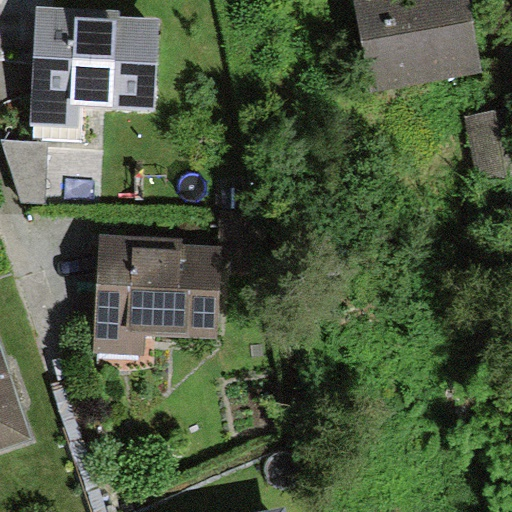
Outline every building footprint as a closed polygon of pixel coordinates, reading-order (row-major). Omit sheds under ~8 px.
[(454,0),(353,0),(366,86),(465,72),(454,0)] [(146,25),(34,19),(28,121),(70,124),(71,104),(141,108),(146,25)] [(511,103),(467,109),(475,165),(511,160),(511,103)] [(21,205),(54,204),(51,143),(19,144),(21,205)] [(209,216),(208,241),(208,267),(247,268),(248,217),(209,216)] [(208,241),(90,238),(88,353),(132,354),(132,335),(207,337),(208,267),(208,241)] [(0,441),(28,432),(0,352),(0,441)]
